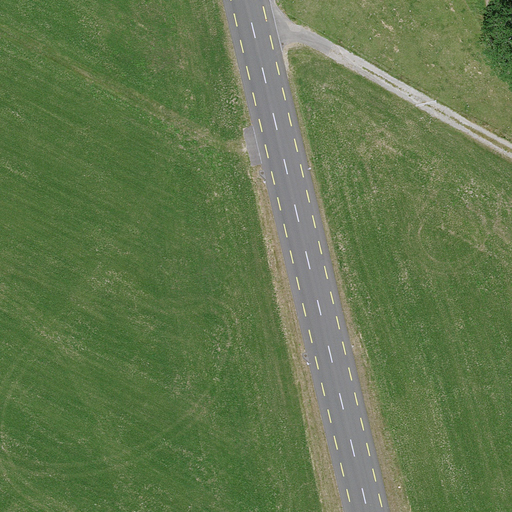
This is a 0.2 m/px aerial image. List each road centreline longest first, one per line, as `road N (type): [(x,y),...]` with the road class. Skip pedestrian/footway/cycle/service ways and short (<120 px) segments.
road 1 (secondary): [(249,0),(369,511)]
road 2 (track): [(0,34),(207,136),(281,136)]
road 3 (track): [(256,30),(313,39),(511,149)]
